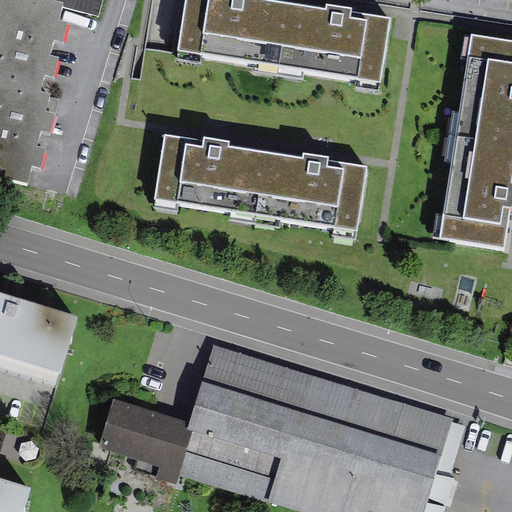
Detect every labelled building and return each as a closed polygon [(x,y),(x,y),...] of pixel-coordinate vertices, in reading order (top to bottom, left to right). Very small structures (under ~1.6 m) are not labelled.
[(103,21),(109,0),(0,0),(0,174),(44,187),(72,91),(55,86),(76,13),(103,21)] [(399,21),(260,0),(194,0),(186,55),(389,86),(399,21)] [(511,44),(482,39),(449,241),(511,251),(511,44)] [(375,170),(172,139),(162,203),(365,234),(375,170)] [(87,322),(0,296),(0,360),(69,381),(87,322)] [(433,511),(461,421),(221,347),(197,426),(121,402),(106,451),(166,470),(166,471),(298,511),(433,511)] [(0,511),(34,511),(40,494),(0,482),(0,511)]
